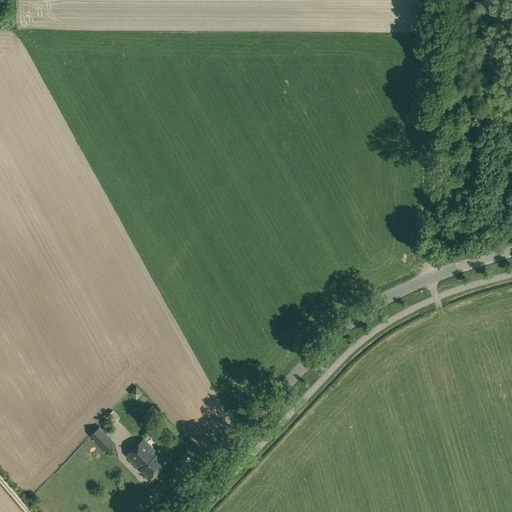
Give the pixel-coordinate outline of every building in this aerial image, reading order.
[(136,399),(143,393),(137,386),(130,392),(136,399)] [(154,415),(158,411),(152,405),(148,410),(154,415)] [(120,417),(113,410),(110,413),(117,419),(120,417)] [(105,451),(106,452),(116,443),(101,426),(91,435),(95,439),(93,440),(104,452),(105,451)] [(127,455),(149,479),(166,462),(144,439),(127,455)]
